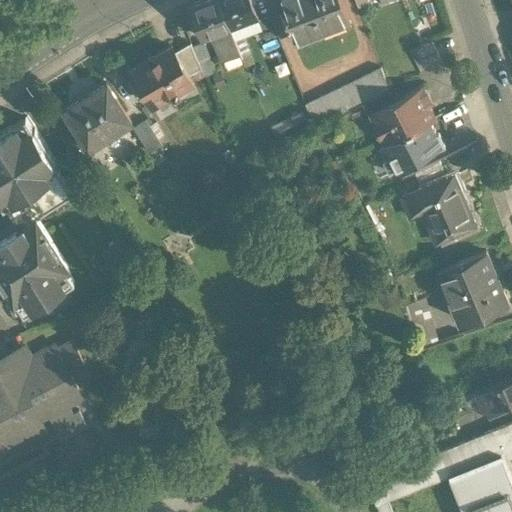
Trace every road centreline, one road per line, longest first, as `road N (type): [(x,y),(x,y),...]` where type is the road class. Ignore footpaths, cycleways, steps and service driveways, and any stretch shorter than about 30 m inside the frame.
road 1 (residential): [(460,0),(511,155)]
road 2 (residential): [(0,81),(101,15),(106,0)]
